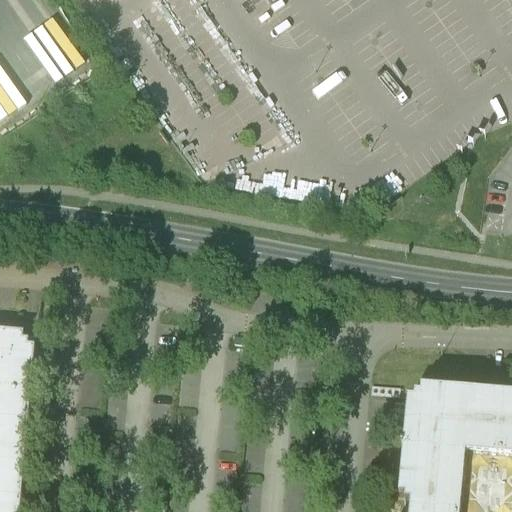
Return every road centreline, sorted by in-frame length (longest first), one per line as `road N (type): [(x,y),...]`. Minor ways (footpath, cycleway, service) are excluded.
road 1 (tertiary): [(511,291),(0,212)]
road 2 (unknown): [(355,183),(336,196),(311,196),(219,154),(132,42),(126,11),(138,0)]
